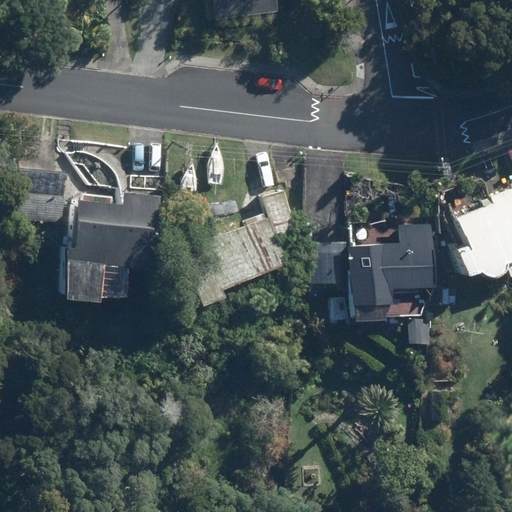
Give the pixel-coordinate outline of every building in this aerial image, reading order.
[(270,0),(205,0),(208,19),(272,12),(270,0)] [(65,175),(16,170),(12,217),(60,222),(65,175)] [(511,190),(489,198),(492,207),(455,221),(466,252),(454,257),(464,284),(475,280),(480,283),(483,284),(487,284),(491,283),(495,281),(498,279),(499,275),(501,270),(511,266),(511,190)] [(261,201),(265,216),(243,224),(245,229),(175,254),(196,312),(219,304),(216,294),(283,269),(273,240),(294,233),(281,194),(261,201)] [(120,211),(75,207),(70,252),(67,252),(62,306),(94,309),(99,269),(149,274),(157,203),(121,199),(120,211)] [(401,229),(401,248),(347,251),(350,310),(388,308),(388,295),(432,294),(429,228),(401,229)] [(335,246),(305,244),(303,277),(332,279),(335,246)] [(408,330),(407,347),(424,347),(424,330),(408,330)] [(384,347),(383,334),(375,335),(376,347),(384,347)] [(437,393),(437,423),(447,423),(447,393),(437,393)]
